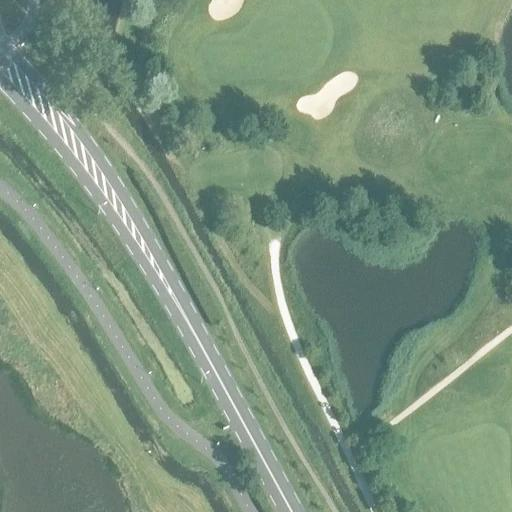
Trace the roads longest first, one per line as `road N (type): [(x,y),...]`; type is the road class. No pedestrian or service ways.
road 1 (unknown): [(334,511),(147,171),(69,92),(51,54),(53,0)]
road 2 (tertiary): [(174,302),(131,212),(77,127),(0,38)]
road 3 (tertiary): [(0,79),(174,302)]
road 4 (tertiary): [(289,511),(174,302)]
